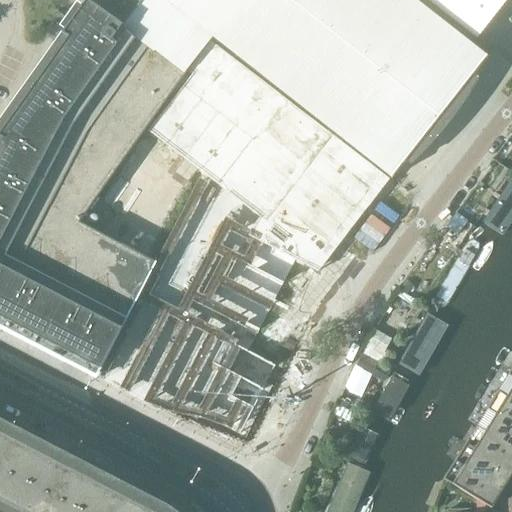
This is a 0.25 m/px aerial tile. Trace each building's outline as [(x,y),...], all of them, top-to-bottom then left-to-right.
[(485,58),(411,0),(141,0),(141,1),(139,0),(137,3),(138,4),(129,16),(128,14),(125,18),(127,19),(120,27),(184,72),(211,38),(390,179),(393,176),(391,175),(400,163),(402,164),(405,161),(403,160),(412,148),(414,150),(462,88),(461,86),(470,75),(472,76),(474,73),(472,72),(482,60),(483,61),(486,58),(485,58)] [(425,0),(476,39),(506,0),(425,0)] [(120,27),(84,1),(0,119),(0,328),(76,368),(96,378),(155,263),(93,231),(94,223),(96,221),(95,218),(92,217),(88,210),(145,130),(185,73),(184,72),(120,27)] [(123,326),(96,378),(159,410),(213,422),(240,436),(276,366),(249,352),(295,262),(317,274),(390,179),(211,38),(184,72),(185,73),(159,111),(157,114),(145,130),(201,174),(155,263),(123,326)] [(511,201),(511,183),(508,181),(483,217),(496,226),(511,201)] [(485,249),(471,240),(428,307),(442,316),(485,249)] [(428,316),(398,367),(414,375),(443,325),(428,316)] [(511,400),(511,377),(507,375),(497,392),(511,400)] [(409,387),(390,376),(368,415),(386,426),(409,387)] [(511,400),(497,392),(487,409),(511,424),(511,400)] [(511,424),(487,409),(476,426),(511,448),(511,424)] [(386,431),(365,420),(345,456),(366,467),(386,431)] [(511,472),(511,450),(475,427),(465,444),(511,472)] [(0,511),(155,511),(0,432),(0,511)] [(454,461),(502,490),(506,484),(510,483),(511,479),(511,472),(465,444),(454,461)] [(354,511),(370,471),(344,461),(324,511),(354,511)] [(454,461),(443,480),(474,500),(476,500),(489,508),(490,509),(492,507),(495,501),(499,500),(504,492),(502,490),(454,461)] [(486,511),(489,508),(476,500),(476,511),(468,511),(446,511),(486,511)]
